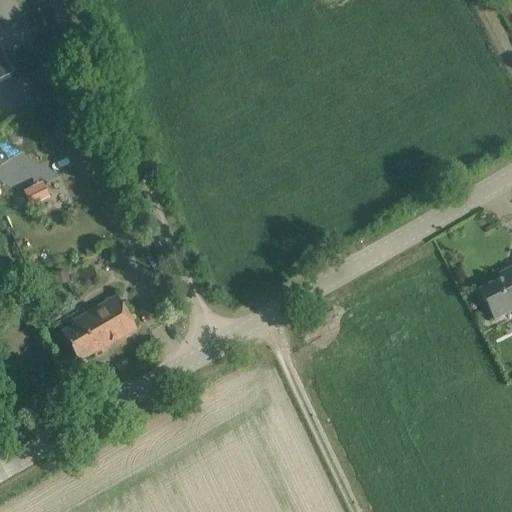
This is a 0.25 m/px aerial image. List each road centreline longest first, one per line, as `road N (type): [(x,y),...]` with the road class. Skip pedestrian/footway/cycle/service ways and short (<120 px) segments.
road 1 (unclassified): [(212,345),(54,0)]
road 2 (tertiary): [(212,345),(511,175)]
road 3 (tertiary): [(0,469),(212,345)]
